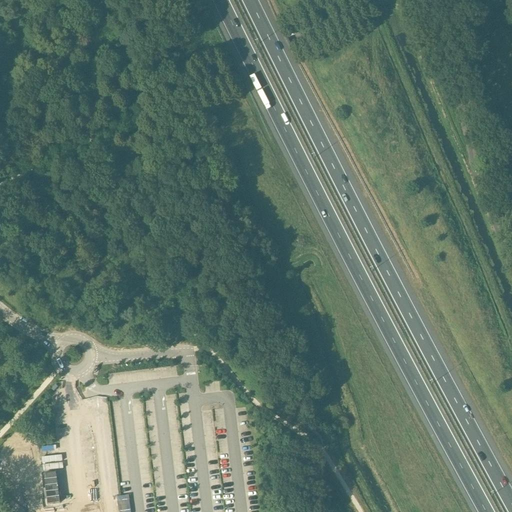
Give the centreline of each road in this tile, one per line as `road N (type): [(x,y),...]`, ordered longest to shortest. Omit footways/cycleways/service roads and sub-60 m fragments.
road 1 (motorway): [(220,0),(485,511)]
road 2 (motorway): [(511,504),(250,0)]
